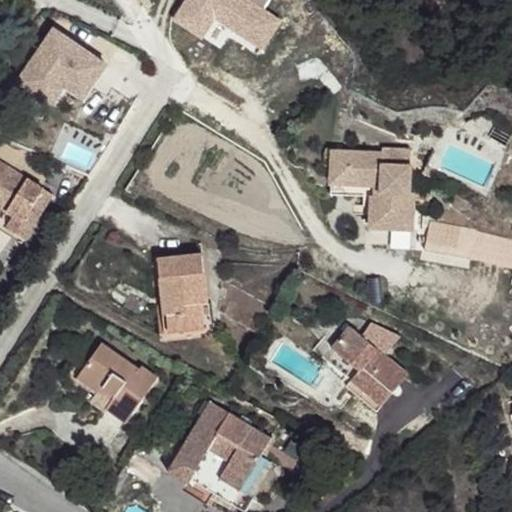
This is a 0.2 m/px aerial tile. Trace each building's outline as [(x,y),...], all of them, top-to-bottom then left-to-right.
[(186,0),(173,21),(202,40),(216,21),(265,50),(282,20),(266,10),(271,0),(186,0)] [(106,66),(55,30),(17,85),(50,108),(65,86),(84,99),(106,66)] [(3,143),(0,146),(0,227),(6,231),(7,228),(25,240),(53,195),(47,191),(40,187),(43,181),(53,163),(21,149),(19,152),(3,143)] [(383,154),(348,152),(347,185),(381,186),(381,196),(372,196),(371,229),(413,230),(414,194),(410,193),(411,149),(383,149),(383,154)] [(381,196),(381,186),(347,185),(348,152),(333,152),(331,194),(372,196),(381,196)] [(439,173),(426,167),(423,174),(436,180),(439,173)] [(43,181),(40,187),(47,191),(51,185),(43,181)] [(459,229),(433,224),(429,245),(455,250),(459,229)] [(202,255),(158,259),(165,316),(169,315),(171,334),(204,330),(201,304),(208,303),(202,255)] [(371,302),(369,306),(396,318),(397,314),(371,302)] [(171,334),(169,315),(165,316),(158,316),(161,343),(206,337),(208,336),(213,331),(213,329),(211,303),(208,303),(201,304),(204,330),(171,334)] [(382,406),(393,393),(409,373),(386,354),(402,336),(372,324),(362,336),(350,326),(332,348),(359,371),(351,381),(382,406)] [(127,423),(158,378),(142,367),(139,370),(102,344),(82,373),(102,386),(91,401),(105,411),(106,409),(127,423)] [(261,457),(272,438),(211,402),(172,465),(193,477),(209,451),(210,448),(231,460),(229,463),(225,470),(246,483),(241,491),(254,499),(274,464),(261,457)] [(231,460),(210,448),(209,451),(229,463),(231,460)] [(193,477),(172,465),(168,472),(188,484),(193,477)] [(246,483),(225,470),(212,492),(233,505),(241,491),(246,483)]
